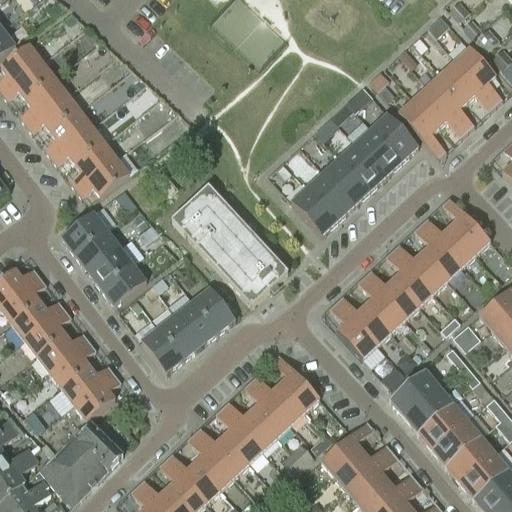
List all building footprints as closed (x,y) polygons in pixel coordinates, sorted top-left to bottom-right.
[(459,7),(448,18),(458,29),(469,18),(459,7)] [(440,23),(427,35),(436,44),(449,32),(440,23)] [(472,26),(463,33),(472,44),(481,37),(472,26)] [(1,36),(0,37),(0,65),(15,54),(1,36)] [(489,36),(475,48),(486,60),(500,47),(489,36)] [(419,43),(412,49),(420,60),(428,53),(419,43)] [(0,96),(2,99),(43,68),(30,52),(1,73),(8,81),(0,87),(0,96)] [(455,68),(496,112),(503,106),(488,90),(496,83),(470,54),(455,68)] [(405,55),(398,62),(409,74),(416,67),(405,55)] [(502,77),(511,67),(511,65),(503,55),(492,66),(502,77)] [(511,67),(502,77),(511,88),(511,67)] [(55,85),(43,68),(2,99),(8,107),(20,98),(26,106),(55,85)] [(455,68),(441,81),(467,109),(475,102),(489,118),(496,112),(455,68)] [(381,79),(369,88),(377,98),(378,97),(388,109),(395,103),(385,90),(388,88),(381,79)] [(441,81),(427,94),(468,138),(475,132),(460,116),(467,109),(441,81)] [(55,85),(26,106),(32,115),(21,123),(27,131),(67,101),(55,85)] [(427,94),(412,107),(439,135),(446,128),(461,144),(468,138),(427,94)] [(357,100),(346,109),(355,120),(366,111),(357,100)] [(79,117),(67,101),(27,131),(33,140),(45,130),(51,139),(79,117)] [(439,135),(412,107),(398,120),(439,165),(445,158),(431,142),(439,135)] [(79,117),(51,139),(57,147),(46,156),(52,164),(92,133),(79,117)] [(387,120),(371,135),(402,169),(418,154),(387,120)] [(327,126),(314,138),(324,148),(337,137),(327,126)] [(92,133),(52,164),(58,172),(70,163),(75,171),(104,149),(92,133)] [(371,135),(355,150),(386,183),(402,169),(371,135)] [(104,149),(75,171),(81,179),(70,188),(76,196),(116,166),(104,149)] [(502,180),(511,190),(511,149),(503,157),(511,166),(511,167),(511,170),(511,172),(506,177),(502,180)] [(386,183),(355,150),(339,164),(370,198),(386,183)] [(339,164),(324,179),(355,213),(370,198),(339,164)] [(116,166),(76,196),(82,204),(94,196),(101,204),(129,183),(116,166)] [(286,185),(292,179),(284,170),(278,176),(286,185)] [(324,179),(308,194),(339,227),(355,213),(324,179)] [(0,188),(0,206),(9,200),(0,188)] [(209,194),(172,227),(252,313),(288,279),(209,194)] [(339,227),(308,194),(291,209),(322,242),(339,227)] [(450,234),(475,262),(490,249),(449,205),(443,211),(458,227),(450,234)] [(75,262),(107,237),(94,219),(61,244),(75,262)] [(475,262),(450,234),(442,241),(428,225),(421,231),(461,275),(475,262)] [(461,275),(421,231),(415,237),(430,253),(421,260),(447,288),(461,275)] [(107,237),(75,262),(88,279),(120,254),(107,237)] [(447,288),(421,260),(414,267),(400,251),(393,257),(433,301),(447,288)] [(133,271),(120,254),(88,279),(101,296),(133,271)] [(433,301),(393,257),(387,263),(402,279),(393,286),(419,314),(433,301)] [(147,289),(133,271),(101,296),(114,314),(147,289)] [(0,314),(40,284),(34,276),(22,285),(16,276),(0,288),(0,314)] [(371,277),(365,283),(405,327),(419,314),(393,286),(386,293),(371,277)] [(161,283),(152,291),(160,300),(169,292),(161,283)] [(405,327),(365,283),(358,289),(373,305),(365,312),(391,340),(405,327)] [(40,284),(0,314),(0,315),(12,331),(41,309),(35,301),(47,292),(40,284)] [(511,293),(478,322),(491,337),(511,319),(511,293)] [(193,308),(218,340),(236,327),(211,295),(193,308)] [(343,303),(336,309),(377,353),(391,340),(365,312),(358,319),(343,303)] [(41,309),(12,331),(24,347),(65,316),(59,308),(47,318),(41,309)] [(218,340),(193,308),(176,321),(201,353),(218,340)] [(377,353),(336,309),(329,315),(344,331),(336,338),(362,366),(377,353)] [(65,316),(24,347),(36,363),(65,341),(59,333),(71,324),(65,316)] [(511,319),(491,337),(503,352),(511,344),(511,319)] [(201,353),(176,321),(159,335),(184,367),(201,353)] [(455,325),(441,337),(446,344),(461,331),(455,325)] [(480,346),(468,332),(453,344),(465,359),(480,346)] [(184,367),(159,335),(142,348),(167,380),(184,367)] [(72,350),(65,341),(36,363),(49,379),(90,348),(84,341),(72,350)] [(511,344),(503,352),(511,361),(511,344)] [(90,348),(49,379),(61,395),(90,373),(84,366),(96,357),(90,348)] [(405,378),(417,369),(405,353),(393,363),(405,378)] [(391,393),(406,380),(382,355),(368,368),(391,393)] [(460,377),(466,372),(452,355),(446,360),(460,377)] [(279,392),(305,420),(320,406),(279,362),(273,368),(288,385),(279,392)] [(459,378),(472,394),(480,388),(466,372),(460,377),(459,378)] [(90,373),(61,395),(73,411),(114,380),(109,373),(96,382),(90,373)] [(404,423),(439,395),(425,377),(390,406),(404,423)] [(114,380),(73,411),(86,428),(115,406),(109,398),(121,389),(114,380)] [(258,382),(250,389),(291,433),(305,420),(279,392),(273,398),(258,382)] [(291,433),(250,389),(244,395),(259,411),(251,418),(277,446),(291,433)] [(453,411),(439,395),(404,423),(418,440),(453,411)] [(494,405),(486,411),(500,427),(508,421),(494,405)] [(277,446),(251,418),(245,425),(229,408),(222,415),(263,459),(277,446)] [(453,411),(418,440),(432,456),(467,428),(453,411)] [(263,459),(222,415),(216,421),(231,437),(223,444),(249,472),(263,459)] [(511,426),(508,421),(500,427),(495,431),(509,448),(511,445),(511,426)] [(0,443),(12,434),(6,428),(0,432),(0,443)] [(480,444),(467,428),(432,456),(446,473),(480,444)] [(333,483),(362,459),(356,451),(372,436),(366,429),(320,468),(333,483)] [(51,465),(45,471),(54,481),(63,491),(77,509),(123,462),(92,433),(89,431),(81,437),(56,461),(54,459),(49,463),(51,465)] [(0,454),(17,441),(12,434),(0,443),(0,465),(4,462),(0,456),(0,454)] [(201,434),(194,441),(235,485),(249,472),(223,444),(216,450),(201,434)] [(235,485),(194,441),(188,446),(203,462),(195,470),(221,498),(235,485)] [(494,461),(480,444),(446,473),(460,490),(494,461)] [(49,463),(54,459),(45,449),(41,453),(49,463)] [(300,450),(290,460),(304,475),(315,464),(300,450)] [(369,466),(362,459),(333,483),(346,498),(391,459),(385,452),(369,466)] [(9,469),(4,462),(0,465),(0,485),(33,461),(27,454),(9,469)] [(397,467),(391,459),(346,498),(357,511),(358,511),(387,488),(381,481),(397,467)] [(221,498),(195,470),(188,476),(173,460),(166,467),(207,511),(221,498)] [(304,475),(290,460),(281,469),(296,483),(304,475)] [(38,467),(33,461),(0,485),(0,510),(20,494),(23,488),(19,483),(38,467)] [(508,477),(494,461),(460,490),(473,506),(508,477)] [(205,511),(207,511),(166,467),(160,473),(174,489),(167,496),(181,511),(205,511)] [(54,481),(45,471),(38,477),(47,487),(54,481)] [(511,481),(508,477),(473,506),(478,511),(499,511),(511,501),(511,481)] [(54,481),(47,487),(55,497),(63,491),(54,481)] [(387,488),(358,511),(388,511),(416,489),(410,482),(394,495),(387,488)] [(25,490),(23,488),(20,494),(0,510),(0,511),(23,511),(37,500),(36,499),(38,496),(38,495),(45,488),(43,485),(27,498),(22,493),(25,490)] [(181,511),(167,496),(159,503),(144,487),(137,493),(154,511),(181,511)] [(37,500),(23,511),(37,511),(50,501),(46,495),(48,493),(45,488),(38,495),(38,496),(36,499),(37,500)] [(422,496),(416,489),(388,511),(406,511),(406,510),(422,496)] [(63,491),(55,497),(68,511),(74,511),(77,509),(63,491)] [(154,511),(137,493),(131,499),(142,511),(154,511)] [(511,511),(511,501),(499,511),(511,511)]
